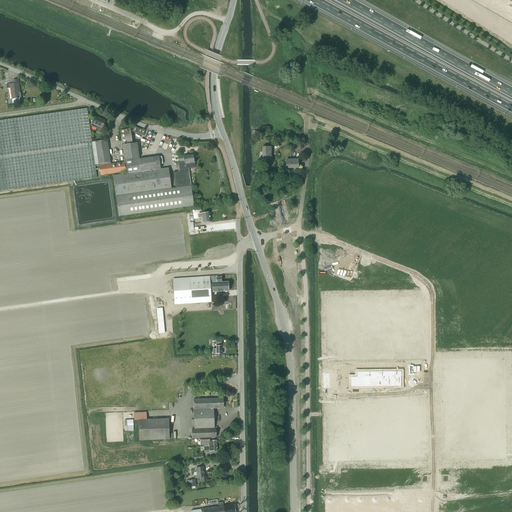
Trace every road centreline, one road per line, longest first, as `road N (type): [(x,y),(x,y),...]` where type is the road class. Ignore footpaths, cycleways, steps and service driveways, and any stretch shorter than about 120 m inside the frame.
road 1 (unclassified): [(308,511),(300,240),(297,228),(255,239)]
road 2 (tertiary): [(293,511),(290,357),(255,239)]
road 3 (track): [(262,511),(257,267),(242,245)]
road 4 (unclassified): [(243,511),(242,245)]
road 5 (motorway): [(310,0),(511,109)]
road 6 (motorway): [(511,91),(347,0)]
road 7 (track): [(227,20),(196,13),(163,32),(92,0)]
road 8 (unclassified): [(222,131),(158,131),(83,99)]
road 9 (tertiary): [(222,131),(213,61),(233,0)]
